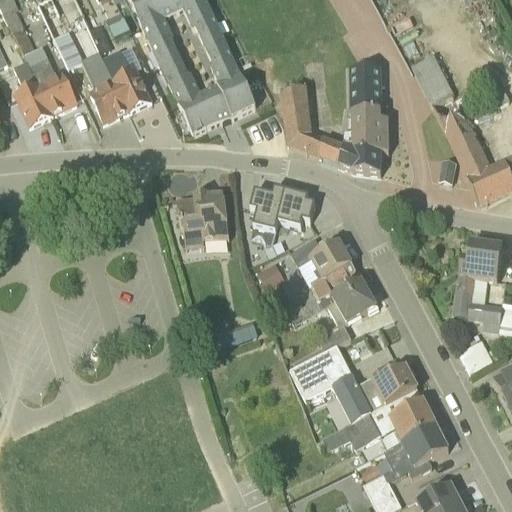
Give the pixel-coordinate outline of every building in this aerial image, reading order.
[(52,124),(78,112),(63,80),(62,79),(56,82),(47,65),(38,69),(34,59),(35,58),(16,17),(18,16),(10,0),(4,0),(0,2),(0,17),(26,70),(52,124)] [(109,0),(93,0),(98,10),(101,9),(110,27),(105,29),(116,52),(132,44),(109,0)] [(193,141),(193,142),(254,113),(200,0),(130,0),(126,2),(193,141)] [(69,76),(99,62),(85,30),(70,37),(54,3),(37,12),(67,76),(69,76)] [(111,56),(100,32),(89,37),(99,62),(111,56)] [(131,55),(121,59),(120,58),(102,66),(126,121),(152,110),(137,77),(141,75),(131,55)] [(433,59),(410,71),(434,113),(455,103),(433,59)] [(52,124),(26,70),(13,75),(23,97),(13,102),(28,135),(29,135),(52,124)] [(382,126),(380,74),(348,76),(352,177),(380,181),(381,160),(388,160),(388,126),(382,126)] [(126,121),(107,79),(90,87),(94,97),(88,100),(103,132),(126,121)] [(496,113),(509,106),(494,80),(482,86),(496,113)] [(311,139),(305,91),(279,94),(288,149),(352,177),(350,136),(344,136),(342,151),(311,139)] [(478,211),(511,195),(511,185),(503,166),(490,172),(470,128),(449,119),(438,124),(478,211)] [(511,143),(511,162),(503,166),(511,185),(511,143)] [(451,191),(454,171),(443,169),(439,189),(451,191)] [(280,195),(273,194),(271,200),(254,196),(249,215),(256,216),(252,232),(270,237),(280,195)] [(309,228),(314,209),(307,207),(307,202),(280,195),(270,237),(275,238),(277,228),(300,234),(302,227),(309,228)] [(222,200),(208,202),(208,204),(194,206),(194,208),(176,211),(185,259),(203,256),(203,251),(228,247),(222,200)] [(314,246),(289,260),(296,274),(309,266),(321,288),(311,293),(319,307),(358,285),(339,249),(321,259),(314,246)] [(497,290),(502,252),(469,247),(467,264),(461,263),(460,263),(452,324),(482,328),(481,338),(511,341),(511,340),(511,310),(502,309),(501,313),(483,311),(486,288),(497,290)] [(283,285),(274,269),(257,279),(266,294),(283,285)] [(339,335),(317,346),(321,355),(294,369),(297,374),(336,354),(350,346),(344,335),(361,325),(360,323),(367,319),(369,320),(378,315),(361,287),(317,310),(315,306),(290,322),(295,332),(327,314),(339,335)] [(252,329),(214,343),(218,357),(257,343),(252,329)] [(481,347),(459,359),(464,370),(487,359),(481,347)] [(349,431),(418,397),(410,380),(406,373),(385,383),(383,380),(369,387),(369,388),(358,393),(352,382),(351,382),(336,354),(297,374),(288,379),(305,407),(330,395),(349,431)] [(487,359),(464,370),(470,380),(492,368),(487,359)] [(511,374),(492,386),(511,418),(511,417),(511,374)] [(37,511),(218,511),(171,382),(96,410),(98,418),(14,448),(37,511)] [(400,450),(436,432),(418,397),(349,431),(321,446),(322,447),(328,459),(350,448),(355,457),(393,437),(400,450)] [(428,467),(448,456),(436,432),(355,474),(374,511),(394,502),(387,490),(407,478),(411,485),(432,474),(428,467)] [(413,511),(460,511),(451,493),(449,493),(413,511)] [(399,511),(394,502),(374,511),(399,511)]
